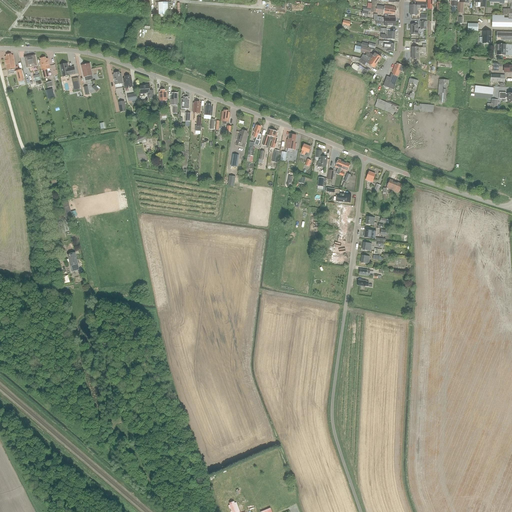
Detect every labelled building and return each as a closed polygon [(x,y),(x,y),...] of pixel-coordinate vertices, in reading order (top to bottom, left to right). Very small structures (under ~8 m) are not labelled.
[(462,0),(462,3),(458,3),(457,13),(463,13),(464,3),(465,3),(465,0),(462,0)] [(157,14),(169,14),(168,1),(156,2),(157,14)] [(426,3),(417,3),(417,6),(410,5),(410,15),(416,15),(416,16),(419,13),(417,11),(417,8),(426,9),(426,3)] [(363,7),(363,11),(371,12),(384,14),(384,13),(394,15),(394,13),(396,14),(396,9),(395,9),(395,7),(385,6),(385,7),(384,8),(377,7),(377,6),(372,5),(372,4),(368,4),(367,8),(363,7)] [(504,16),(492,16),(492,27),(511,27),(511,19),(508,19),(508,18),(504,18),(504,16)] [(395,40),(395,32),(387,31),(387,36),(386,36),(386,35),(381,34),(380,38),(382,38),(382,39),(387,39),(395,40)] [(483,44),(491,44),(492,32),(483,31),(483,44)] [(497,33),(497,37),(501,37),(501,40),(506,40),(511,40),(511,32),(497,33)] [(391,44),(391,42),(379,41),(378,47),(383,47),(383,49),(386,49),(386,51),(394,52),(395,44),(391,44)] [(496,44),(496,55),(505,55),(506,44),(497,44),(496,44)] [(355,46),(354,49),(360,51),(360,52),(370,54),(371,49),(367,48),(362,47),(361,47),(355,46)] [(427,52),(427,48),(423,48),(412,48),(412,60),(418,60),(418,52),(427,52)] [(371,59),(377,63),(381,58),(375,53),(372,56),(369,55),(368,57),(371,59)] [(364,66),(366,63),(374,68),(377,63),(371,59),(368,57),(363,54),(361,59),(359,62),(364,66)] [(7,57),(5,57),(7,70),(8,70),(9,75),(12,74),(11,72),(14,72),(14,69),(15,69),(13,56),(11,56),(11,55),(7,56),(7,57)] [(27,69),(37,67),(35,56),(25,58),(27,69)] [(46,60),(46,58),(41,59),(41,61),(40,62),(44,79),(49,77),(47,70),(50,69),(48,59),(46,60)] [(452,68),(452,61),(438,60),(438,67),(452,68)] [(60,66),(63,78),(70,76),(76,75),(74,67),(69,69),(68,64),(60,66)] [(85,77),(86,81),(93,80),(92,76),(90,64),(83,66),(84,67),(82,68),(84,78),(85,77)] [(351,68),(350,71),(360,75),(360,74),(359,73),(363,68),(358,64),(357,66),(353,64),(351,67),(351,68)] [(387,77),(383,86),(393,90),(398,77),(401,70),(400,70),(401,66),(397,64),(396,66),(395,65),(390,78),(387,77)] [(21,70),(16,71),(17,74),(20,85),(25,84),(21,70)] [(115,85),(122,84),(121,74),(119,74),(119,73),(115,73),(115,75),(113,75),(115,85)] [(125,88),(133,87),(132,77),(130,77),(130,76),(125,77),(125,78),(124,78),(125,88)] [(414,99),(418,81),(409,78),(405,97),(414,99)] [(447,103),(449,80),(439,79),(437,102),(447,103)] [(141,94),(139,94),(140,97),(145,96),(145,93),(148,93),(149,98),(154,98),(153,92),(150,92),(150,86),(140,86),(141,94)] [(475,86),(474,93),(493,95),(493,94),(494,88),(487,87),(475,86)] [(53,89),(46,91),(47,99),(55,98),(53,89)] [(164,103),(167,103),(167,91),(165,91),(165,90),(161,90),(161,92),(159,92),(160,101),(164,101),(164,103)] [(505,98),(507,98),(507,103),(511,102),(511,93),(508,94),(506,94),(506,93),(500,92),(499,98),(505,99),(505,98)] [(378,99),(375,107),(396,116),(399,108),(400,107),(389,102),(388,103),(378,99)] [(487,104),(487,109),(497,110),(498,100),(491,100),(491,104),(487,104)] [(433,113),(434,106),(414,103),(413,111),(433,113)] [(204,115),(211,116),(212,116),(213,106),(211,106),(211,105),(207,104),(207,105),(205,105),(204,115)] [(229,112),(229,111),(224,110),(224,112),(223,112),(221,121),(223,122),(223,124),(226,124),(227,122),(229,122),(230,113),(229,112)] [(254,132),(253,137),(256,138),(254,144),(259,145),(261,139),(260,139),(261,134),(259,134),(260,131),(260,130),(261,127),(256,126),(255,129),(254,132)] [(266,135),(263,145),(266,146),(266,148),(268,148),(271,140),(274,131),(269,130),(267,135),(266,135)] [(244,148),(248,134),(247,134),(247,132),(243,131),(242,132),(241,132),(236,146),(244,148)] [(136,144),(146,139),(144,134),(141,136),(140,135),(137,137),(137,138),(134,140),(136,144)] [(295,150),(297,144),(295,144),(297,136),(289,134),(288,140),(287,140),(285,148),(295,150)] [(309,153),(311,147),(304,144),(302,150),(302,151),(301,154),(304,155),(306,152),(309,153)] [(252,162),(253,156),(254,148),(249,147),(247,155),(246,161),(252,162)] [(318,167),(326,168),(327,157),(321,157),(322,151),(316,151),(315,157),(319,158),(318,167)] [(341,169),(344,162),(338,160),(335,167),(338,168),(336,174),(339,175),(339,174),(340,172),(341,169)] [(347,172),(350,164),(344,162),(341,169),(347,172)] [(366,180),(372,182),(375,174),(369,172),(366,180)] [(318,178),(317,190),(324,191),(326,179),(318,178)] [(393,190),(396,182),(390,180),(386,188),(393,190)] [(399,193),(402,185),(396,182),(393,190),(399,193)] [(351,195),(343,194),(340,194),(340,197),(336,196),(335,201),(350,203),(351,195)] [(61,205),(66,220),(73,218),(68,203),(61,205)] [(340,214),(350,216),(351,208),(342,206),(340,214)] [(377,223),(374,223),(374,218),(367,217),(366,224),(374,225),(374,228),(376,228),(377,223)] [(349,228),(349,220),(339,220),(338,228),(349,228)] [(376,231),(373,230),(365,229),(364,237),(375,238),(376,231)] [(363,242),(363,250),(370,251),(371,243),(363,242)] [(67,255),(70,266),(71,266),(78,264),(75,252),(67,255)] [(368,265),(369,260),(369,257),(362,256),(361,264),(368,265)] [(64,283),(71,282),(67,267),(60,269),(64,283)] [(240,511),(237,502),(235,503),(234,502),(230,503),(230,505),(229,505),(231,511),(240,511)]
